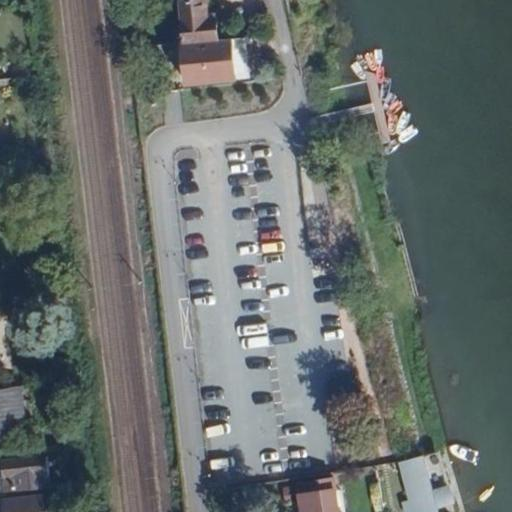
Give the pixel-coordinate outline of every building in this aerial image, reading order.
[(205,0),(179,0),(185,41),(217,37),(215,15),(207,16),(205,0)] [(178,42),(182,83),(233,78),(229,36),(217,37),(185,41),(178,42)] [(434,511),(421,456),(399,462),(411,511),(434,511)] [(0,476),(2,489),(51,484),(48,458),(7,461),(8,475),(0,476)] [(336,477),(294,481),(296,493),(297,511),(346,511),(345,488),(337,489),(336,477)] [(45,511),(44,494),(0,499),(1,511),(45,511)]
